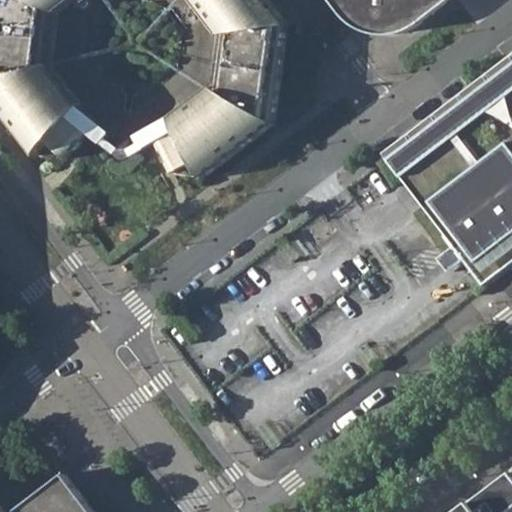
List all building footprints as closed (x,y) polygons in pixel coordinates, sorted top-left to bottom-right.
[(0,0),(0,106),(47,160),(64,144),(83,159),(105,135),(86,120),(92,112),(57,73),(60,24),(83,0),(185,0),(187,1),(218,41),(212,89),(172,120),(178,131),(159,142),(177,171),(198,162),(206,177),(275,124),(287,21),(270,0),(0,0)] [(330,0),(343,16),(350,20),(355,24),(359,26),(365,28),(371,29),(379,31),(387,31),(395,31),(402,30),(413,27),(420,24),(426,20),(452,0),(330,0)] [(511,61),(388,156),(459,249),(443,260),(453,275),(470,262),(489,287),(511,269),(511,61)] [(511,474),(510,472),(458,511),(508,511),(511,509),(511,474)] [(0,511),(98,511),(68,473),(16,511),(5,511),(0,505),(0,511)]
